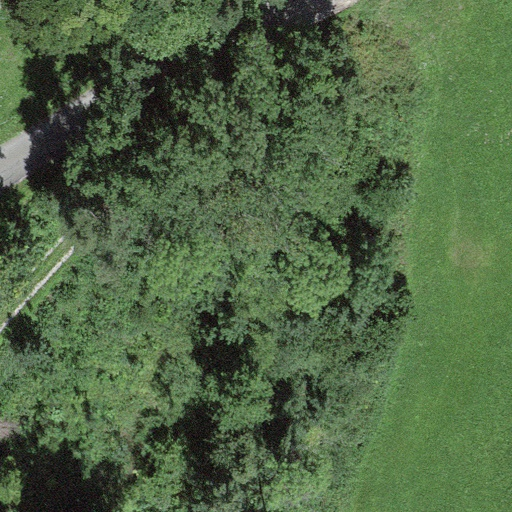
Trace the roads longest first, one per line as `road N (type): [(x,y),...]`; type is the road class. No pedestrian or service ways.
road 1 (unclassified): [(0,186),(145,106),(303,0)]
road 2 (track): [(145,106),(35,283),(0,320)]
